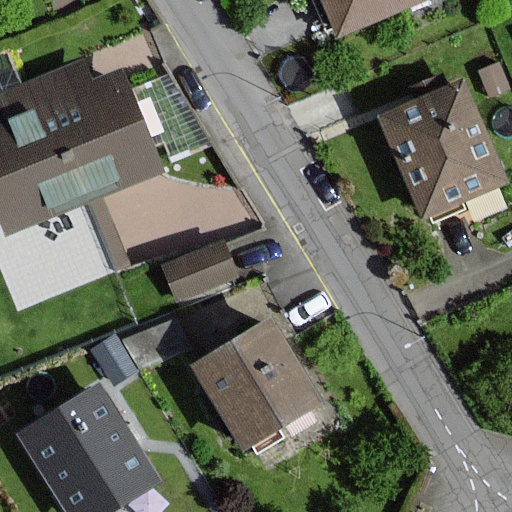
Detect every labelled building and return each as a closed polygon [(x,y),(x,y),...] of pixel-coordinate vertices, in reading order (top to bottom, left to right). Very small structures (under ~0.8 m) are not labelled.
[(329,0),(342,31),(414,0),(329,0)] [(0,185),(14,221),(156,164),(120,75),(93,86),(85,65),(0,98),(0,185)] [(462,85),(386,117),(426,210),(501,178),(462,85)] [(171,270),(182,295),(236,272),(225,247),(171,270)] [(185,342),(175,322),(138,339),(147,360),(185,342)] [(270,322),(201,366),(250,444),(319,400),(270,322)] [(102,389),(28,434),(75,511),(106,511),(158,481),(102,389)]
